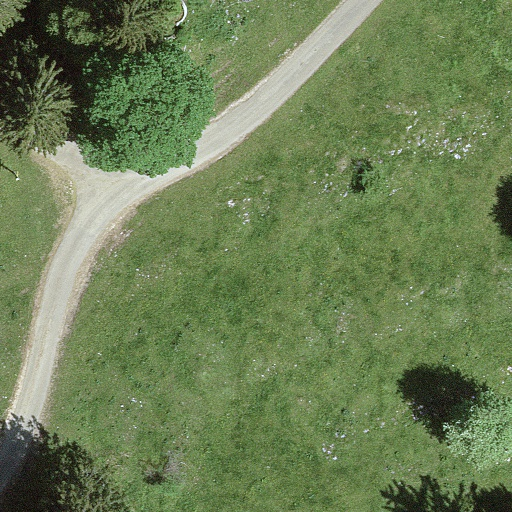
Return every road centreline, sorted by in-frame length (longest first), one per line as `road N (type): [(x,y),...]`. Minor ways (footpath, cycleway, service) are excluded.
road 1 (unclassified): [(362,0),(262,99),(177,157),(114,161),(0,111)]
road 2 (track): [(114,161),(65,267),(23,428),(0,475)]
